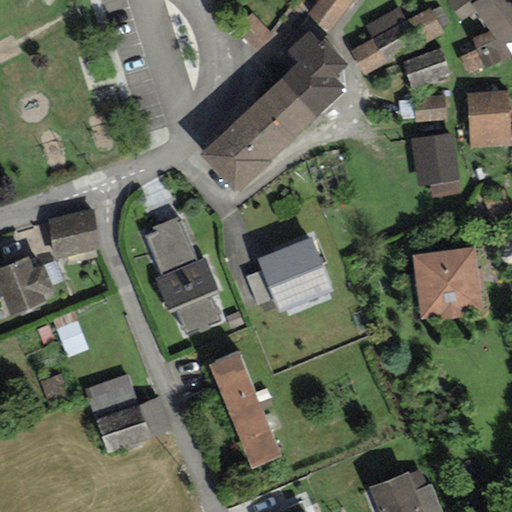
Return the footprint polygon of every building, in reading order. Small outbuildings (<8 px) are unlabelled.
[(349,0),(315,0),(307,13),(329,29),(349,0)] [(472,0),(446,0),(461,19),(477,7),(472,0)] [(511,0),(472,0),(477,7),(492,28),(503,44),(511,37),(511,0)] [(371,38),(352,49),(365,72),(442,30),(429,6),(405,20),(397,5),(363,24),(371,38)] [(272,34),(250,11),(233,28),(256,51),(272,34)] [(317,37),(307,26),(285,47),(295,57),(279,72),(281,74),(316,112),(343,88),(340,84),(344,81),(334,71),(347,59),(322,32),(317,37)] [(511,54),(503,44),(492,28),(471,36),(476,49),(461,54),(469,74),(511,54)] [(441,47),(401,59),(410,86),(449,73),(441,47)] [(281,74),(235,117),(270,155),(316,112),(281,74)] [(468,91),(470,147),(510,145),(508,89),(468,91)] [(444,92),(414,96),(416,121),(447,117),(444,92)] [(270,155),(235,117),(199,149),(237,190),(272,157),(270,155)] [(452,131),(410,136),(417,184),(458,179),(452,131)] [(47,216),(55,257),(101,247),(93,207),(47,216)] [(153,230),(145,233),(162,272),(154,276),(168,310),(176,307),(186,331),(220,317),(209,292),(218,288),(204,256),(198,258),(179,214),(151,226),(153,230)] [(311,234),(257,254),(278,307),(331,287),(311,234)] [(475,249),(413,256),(421,314),(482,306),(475,249)] [(27,252),(0,263),(0,286),(10,312),(45,297),(42,289),(53,285),(43,260),(32,264),(27,252)] [(238,348),(209,360),(252,463),(281,451),(238,348)] [(138,402),(127,373),(82,390),(93,419),(96,418),(109,451),(150,435),(138,402)] [(0,392),(0,420),(9,417),(0,392)] [(159,395),(138,402),(150,435),(170,429),(159,395)] [(421,471),(408,476),(415,493),(428,487),(421,471)] [(369,488),(379,511),(422,511),(417,499),(415,493),(408,476),(407,472),(369,488)] [(428,487),(415,493),(417,499),(422,511),(441,511),(431,486),(428,487)]
